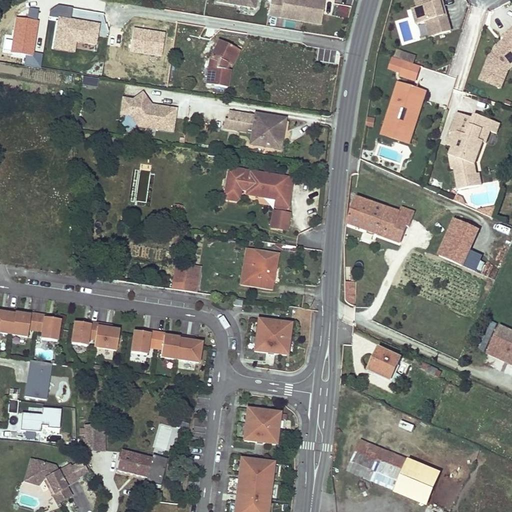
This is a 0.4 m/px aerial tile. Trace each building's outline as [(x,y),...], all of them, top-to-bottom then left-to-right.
[(255,9),(256,0),(217,0),(217,3),(255,9)] [(324,0),(270,0),(268,16),(321,25),(324,0)] [(415,0),(417,7),(412,8),(416,23),(425,21),(430,20),(434,35),(450,31),(445,14),(443,15),(439,1),(441,0),(415,0)] [(73,6),(59,4),(50,8),(49,16),(57,17),(52,49),(74,52),(76,41),(97,44),(100,24),(71,20),(73,6)] [(349,9),(339,6),(337,16),(347,19),(349,9)] [(28,20),(15,18),(13,40),(5,39),(3,49),(11,50),(11,53),(27,55),(25,64),(40,66),(42,53),(33,52),(39,9),(30,8),(28,20)] [(434,35),(430,20),(425,21),(429,37),(434,35)] [(165,32),(133,27),(130,52),(161,56),(165,32)] [(511,28),(501,37),(504,40),(506,42),(501,46),(499,44),(495,47),(492,55),(489,57),(479,80),(499,89),(504,78),(501,77),(506,67),(511,62),(511,28)] [(211,76),(208,76),(207,86),(228,89),(230,72),(226,71),(229,66),(232,67),(239,51),(220,42),(211,61),(214,63),(212,67),(211,76)] [(415,58),(403,54),(401,61),(412,65),(415,58)] [(401,61),(392,58),(390,66),(402,70),(400,76),(415,81),(419,67),(412,65),(401,61)] [(504,78),(508,69),(511,65),(511,62),(506,67),(501,77),(504,78)] [(83,76),(81,84),(96,87),(97,79),(83,76)] [(398,83),(383,128),(410,137),(422,99),(423,98),(421,98),(420,97),(419,96),(419,94),(418,93),(418,92),(417,91),(417,90),(398,83)] [(172,132),(175,110),(157,107),(153,110),(149,109),(144,103),(147,101),(142,94),(132,101),(123,99),(120,115),(127,116),(129,115),(133,112),(139,121),(138,127),(172,132)] [(147,101),(144,103),(149,109),(153,110),(157,107),(151,106),(147,101)] [(139,121),(133,112),(129,115),(138,127),(139,121)] [(226,120),(224,129),(247,133),(247,130),(253,131),(251,145),(280,149),(284,121),(256,116),(255,117),(231,113),(229,121),(226,120)] [(473,120),(456,114),(449,134),(450,135),(455,136),(451,148),(448,157),(450,170),(453,170),(457,191),(481,186),(479,175),(476,175),(474,167),(483,144),(483,143),(479,141),(482,131),(470,126),(473,120)] [(487,120),(474,116),(473,120),(470,126),(482,131),(479,141),(483,143),(483,144),(486,145),(490,132),(487,132),(485,126),(487,120)] [(378,119),(368,118),(367,127),(376,129),(378,119)] [(496,135),(500,125),(487,120),(485,126),(487,132),(490,132),(496,135)] [(383,128),(381,135),(408,144),(410,137),(383,128)] [(455,136),(450,135),(446,146),(451,148),(455,136)] [(229,191),(225,190),(224,197),(226,200),(236,202),(239,199),(241,189),(248,191),(248,195),(276,200),(275,206),(277,209),(284,210),(288,207),(290,196),(287,192),(287,187),(291,188),(292,180),(232,169),(228,172),(227,180),(231,183),(229,191)] [(400,213),(356,197),(347,224),(401,243),(407,226),(397,222),(400,213)] [(400,213),(397,222),(407,226),(412,211),(402,208),(400,213)] [(290,213),(272,211),(270,229),(288,231),(290,213)] [(469,252),(478,230),(455,221),(439,257),(463,267),(469,252)] [(273,296),(275,282),(268,281),(269,275),(274,276),(275,267),(277,267),(279,255),(255,252),(251,280),(247,279),(246,287),(250,288),(249,293),(273,296)] [(469,252),(463,267),(477,273),(483,258),(469,252)] [(183,292),(187,267),(176,265),(172,290),(183,292)] [(196,294),(200,269),(187,267),(183,292),(196,294)] [(268,281),(275,282),(277,267),(275,267),(274,276),(269,275),(268,281)] [(355,280),(345,280),(345,295),(345,297),(346,298),(346,300),(347,301),(348,302),(350,303),(351,303),(353,304),(354,304),(355,304),(355,280)] [(16,316),(16,314),(9,313),(9,316),(1,315),(0,314),(0,334),(13,337),(16,316)] [(36,332),(39,317),(32,316),(31,318),(24,317),(16,316),(13,337),(28,339),(29,331),(36,332)] [(53,321),(46,320),(47,318),(39,317),(36,332),(43,333),(42,341),(58,343),(61,322),(53,321)] [(289,350),(291,337),(292,327),(260,323),(259,332),(258,334),(258,338),(256,354),(258,354),(270,356),(274,356),(285,358),(288,358),(289,350)] [(98,326),(99,326),(90,325),(90,327),(84,326),(76,325),(73,346),(89,349),(90,341),(96,342),(98,326)] [(112,332),(106,331),(106,328),(98,326),(96,342),(95,350),(117,353),(121,333),(112,332)] [(511,333),(500,328),(488,353),(511,364),(511,333)] [(156,351),(158,335),(151,334),(150,336),(143,335),(135,334),(132,355),(148,358),(149,350),(156,351)] [(166,338),(166,336),(158,335),(156,351),(163,352),(162,360),(177,362),(180,341),(172,340),(166,338)] [(195,344),(188,343),(188,340),(181,339),(180,341),(177,362),(200,365),(202,345),(195,344)] [(379,349),(370,371),(391,380),(400,359),(379,349)] [(48,402),(53,366),(32,363),(26,399),(48,402)] [(19,416),(20,403),(10,402),(9,416),(19,416)] [(61,431),(63,412),(44,410),(43,417),(23,415),(22,433),(42,435),(43,428),(49,428),(49,430),(61,431)] [(279,431),(280,419),(281,416),(249,412),(249,413),(247,425),(247,428),(246,431),(245,443),(277,447),(279,431)] [(402,421),(399,426),(411,432),(414,427),(402,421)] [(190,432),(191,426),(179,424),(178,430),(190,432)] [(104,443),(104,426),(87,426),(87,442),(104,443)] [(361,441),(348,472),(395,491),(408,460),(361,441)] [(104,451),(104,443),(87,442),(86,451),(104,451)] [(152,460),(123,452),(118,471),(147,479),(163,483),(168,460),(153,456),(152,460)] [(30,460),(24,482),(39,486),(43,481),(32,477),(36,462),(30,460)] [(427,505),(439,473),(408,460),(395,491),(427,505)] [(36,462),(32,477),(43,481),(57,504),(70,496),(65,486),(63,483),(67,481),(69,484),(77,480),(76,478),(87,472),(80,461),(70,467),(69,466),(57,472),(54,467),(36,462)] [(272,486),(273,480),(274,468),(275,466),(243,462),(241,474),(241,476),(238,497),(258,500),(257,506),(237,504),(237,507),(236,511),(268,511),(270,505),(271,498),(272,486)] [(162,487),(163,483),(147,479),(146,483),(162,487)] [(257,506),(258,500),(238,497),(238,503),(237,504),(257,506)]
